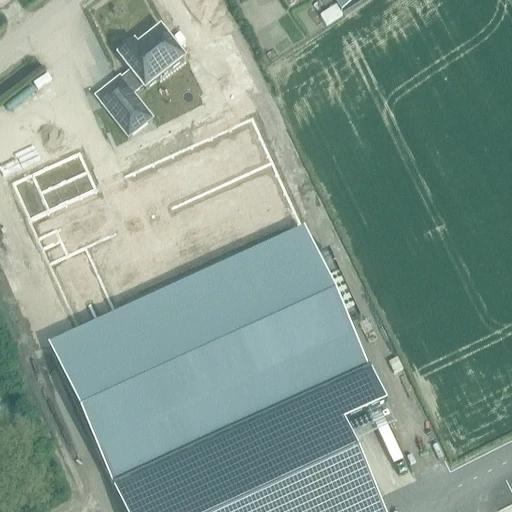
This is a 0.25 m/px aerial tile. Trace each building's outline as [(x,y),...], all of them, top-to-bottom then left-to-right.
[(285,29),(270,6),(269,7),(265,0),(252,0),(274,35),(285,29)] [(332,0),(342,13),(362,0),(332,0)] [(119,80),(96,99),(128,139),(151,121),(132,96),(143,88),(145,91),(183,61),(160,32),(137,50),(133,46),(118,58),(131,73),(120,82),(119,80)] [(80,155),(10,187),(79,339),(305,236),(303,232),(267,153),(252,119),(95,190),(80,155)] [(338,217),(330,221),(345,250),(354,245),(338,217)] [(79,339),(50,352),(112,487),(326,390),(366,371),(305,236),(79,339)] [(347,254),(358,280),(367,277),(356,250),(347,254)] [(381,511),(326,390),(112,487),(123,511),(381,511)]
